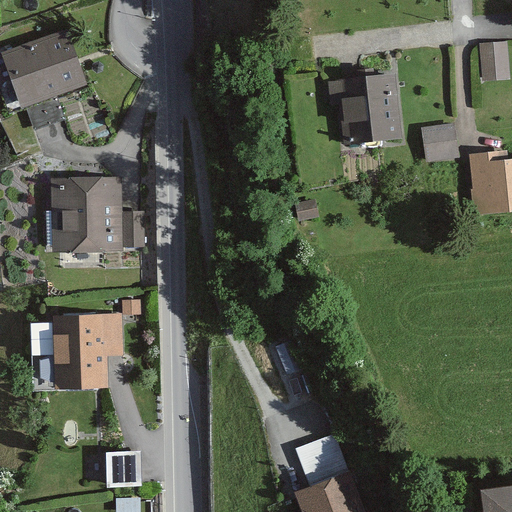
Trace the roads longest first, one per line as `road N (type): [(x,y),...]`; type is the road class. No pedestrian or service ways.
road 1 (tertiary): [(189,511),(176,77)]
road 2 (residential): [(288,452),(225,310),(189,105),(176,77)]
road 3 (unknown): [(314,45),(457,29)]
